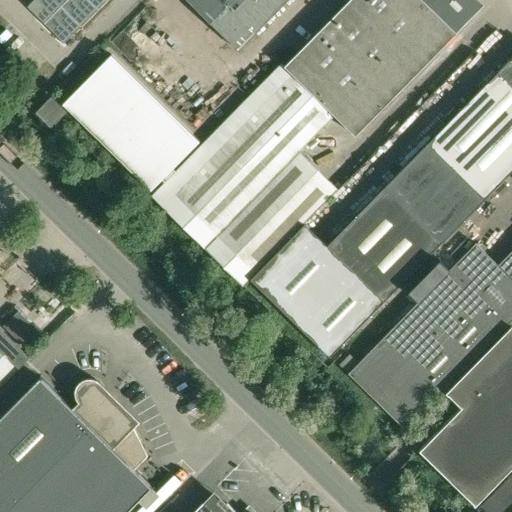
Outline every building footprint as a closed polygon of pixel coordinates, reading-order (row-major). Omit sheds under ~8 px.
[(33,0),(27,7),(46,25),(54,17),(36,0),(33,0)] [(36,0),(54,17),(62,8),(53,0),(36,0)] [(70,0),(53,0),(62,8),(70,0)] [(89,18),(71,0),(70,0),(62,8),(81,27),(89,18)] [(111,56),(64,105),(151,191),(162,180),(165,183),(151,197),(242,286),(250,278),(304,223),(337,189),(298,151),(334,115),(354,136),(482,5),(477,0),(348,0),(285,66),(283,64),(181,167),(177,164),(199,142),(111,56)] [(98,9),(88,0),(71,0),(89,18),(98,9)] [(88,0),(98,9),(106,1),(105,0),(88,0)] [(186,0),(238,51),(289,0),(186,0)] [(54,17),(73,35),(81,27),(62,8),(54,17)] [(73,35),(54,17),(46,25),(64,44),(73,35)] [(511,56),(497,71),(511,85),(511,56)] [(511,85),(497,71),(384,187),(327,245),(304,223),(250,278),(330,356),(384,301),(441,243),(511,170),(511,85)] [(52,126),(65,112),(67,111),(53,98),(38,113),(52,126)] [(346,372),(345,373),(404,430),(511,317),(511,247),(497,263),(474,241),(470,245),(458,257),(447,269),(437,259),(406,291),(416,301),(356,362),(346,372)] [(511,325),(451,386),(467,401),(418,450),(473,504),(511,464),(511,325)] [(0,389),(29,359),(0,330),(0,389)] [(349,354),(339,364),(346,372),(356,362),(349,354)] [(0,511),(126,511),(152,487),(133,468),(144,457),(137,434),(134,428),(140,422),(100,382),(98,380),(95,379),(93,378),(90,378),(87,378),(85,379),(82,380),(80,381),(78,383),(77,385),(76,388),(75,390),(75,393),(75,396),(76,398),(77,401),(78,402),(72,408),(40,377),(0,417),(0,511)] [(511,511),(511,472),(477,508),(481,511),(511,511)] [(250,511),(249,511),(248,511),(235,511),(227,503),(224,506),(214,497),(205,506),(202,504),(193,511),(250,511)]
